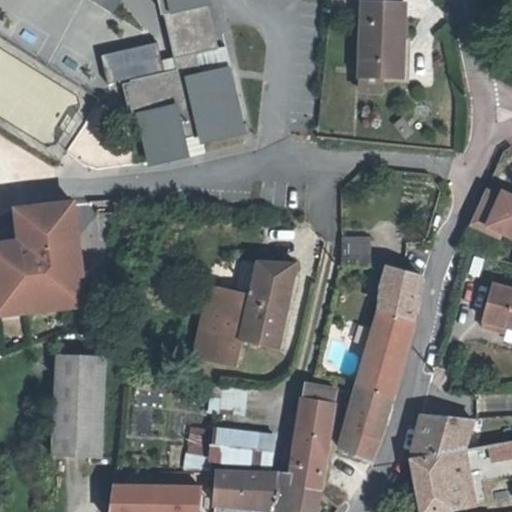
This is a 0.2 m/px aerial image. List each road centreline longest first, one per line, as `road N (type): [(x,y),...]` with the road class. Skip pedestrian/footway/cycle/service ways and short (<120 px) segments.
road 1 (residential): [(361,511),(394,460),(477,175)]
road 2 (residential): [(271,163),(0,200)]
road 3 (residential): [(271,163),(287,22),(233,12),(230,0)]
road 4 (residential): [(477,175),(271,163)]
